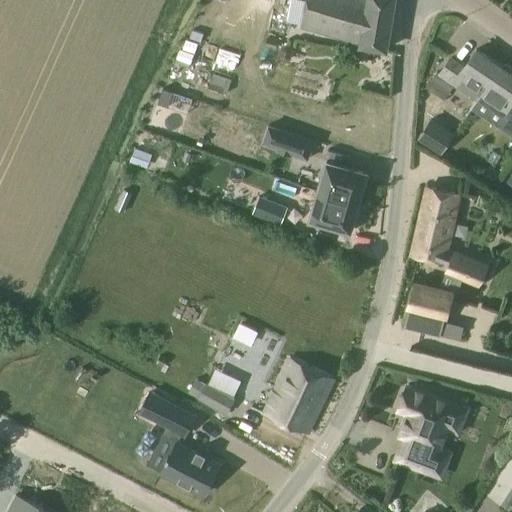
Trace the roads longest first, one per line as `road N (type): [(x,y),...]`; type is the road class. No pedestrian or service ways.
road 1 (unclassified): [(367,351),(393,234),(414,0)]
road 2 (unclassified): [(274,511),(335,429),(367,351)]
road 3 (residential): [(511,388),(367,351)]
